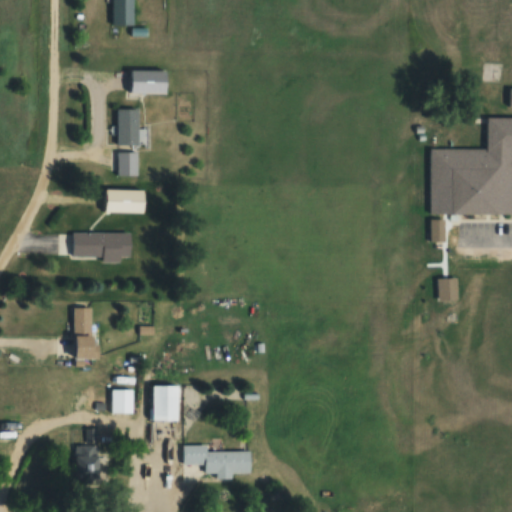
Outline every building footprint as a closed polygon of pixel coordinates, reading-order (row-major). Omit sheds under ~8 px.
[(133,25),(132,0),(110,0),(111,25),(133,25)] [(167,70),(128,70),(128,93),(167,93),(167,70)] [(116,143),(136,143),(136,109),(116,109),(116,143)] [(511,212),(511,115),(488,115),(488,148),(429,148),(429,212),(511,212)] [(115,175),(136,175),(136,151),(115,151),(115,175)] [(144,188),(103,188),(103,212),(144,212),(144,188)] [(101,256),(101,261),(120,261),(120,256),(130,256),(130,231),(72,231),(72,256),(101,256)] [(72,306),(73,358),(95,358),(94,306),(72,306)] [(133,388),(110,388),(110,412),(133,412),(133,388)] [(206,450),(206,443),(181,444),(181,463),(204,463),(204,476),(232,475),(232,472),(250,472),(250,449),(206,450)] [(97,444),(75,444),(75,473),(97,473),(97,444)]
